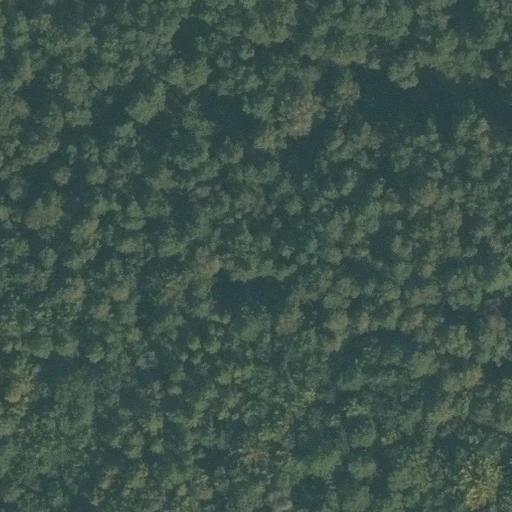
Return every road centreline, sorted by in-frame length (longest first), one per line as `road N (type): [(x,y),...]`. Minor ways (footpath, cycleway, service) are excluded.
road 1 (track): [(511,369),(0,234)]
road 2 (track): [(511,107),(132,0)]
